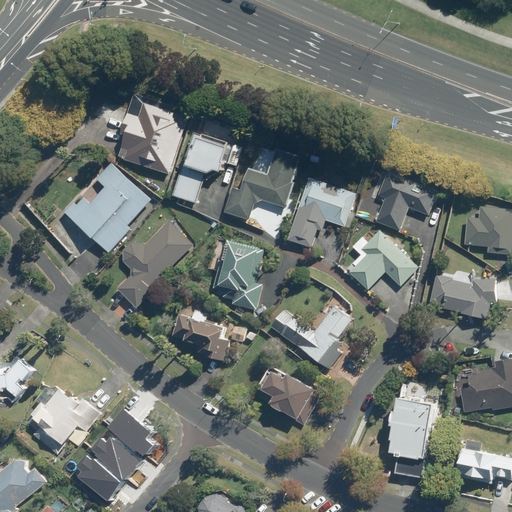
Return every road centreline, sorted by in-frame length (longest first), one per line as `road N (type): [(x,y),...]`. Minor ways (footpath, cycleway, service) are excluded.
road 1 (primary): [(511,128),(213,8)]
road 2 (primary): [(285,0),(511,87)]
road 3 (residential): [(212,421),(65,299)]
road 4 (primary): [(213,8),(91,13),(46,27)]
road 5 (residential): [(398,338),(351,408),(324,483)]
road 6 (residential): [(324,483),(212,421)]
